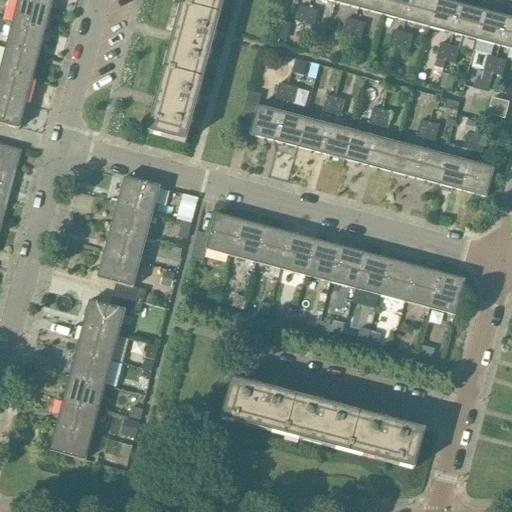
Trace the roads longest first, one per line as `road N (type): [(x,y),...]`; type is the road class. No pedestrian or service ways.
road 1 (residential): [(502,264),(64,146)]
road 2 (residential): [(0,371),(55,148),(64,146)]
road 3 (residential): [(246,361),(460,418)]
road 4 (residential): [(502,264),(460,418)]
road 5 (residential): [(64,146),(100,0)]
